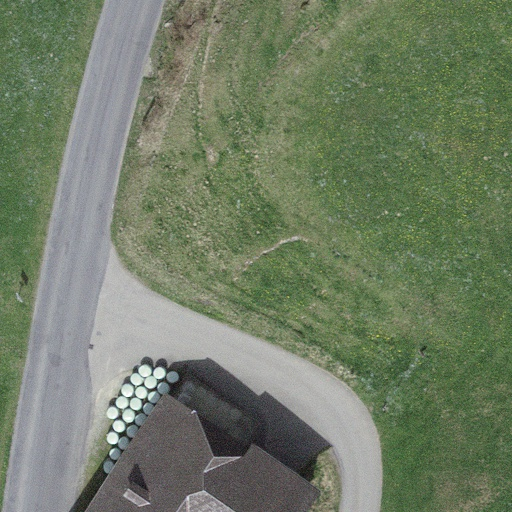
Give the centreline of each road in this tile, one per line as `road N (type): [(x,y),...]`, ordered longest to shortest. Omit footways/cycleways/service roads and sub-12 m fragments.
road 1 (tertiary): [(128,0),(78,221),(33,511)]
road 2 (track): [(361,511),(358,447),(332,405),(186,335),(65,294)]
